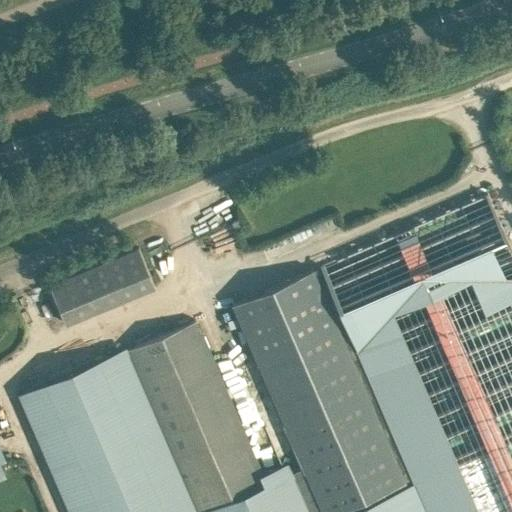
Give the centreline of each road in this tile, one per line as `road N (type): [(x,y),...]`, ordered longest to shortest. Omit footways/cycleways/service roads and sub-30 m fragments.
road 1 (tertiary): [(0,159),(511,2)]
road 2 (unknown): [(459,99),(511,240)]
